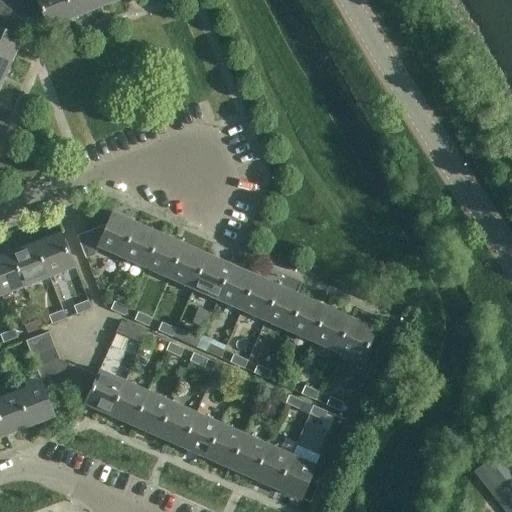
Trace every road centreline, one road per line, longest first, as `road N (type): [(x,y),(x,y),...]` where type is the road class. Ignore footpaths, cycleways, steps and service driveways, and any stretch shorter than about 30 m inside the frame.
road 1 (residential): [(511,252),(453,174),(352,0)]
road 2 (residential): [(0,219),(122,172),(188,171)]
road 3 (residential): [(112,511),(47,475),(0,479)]
